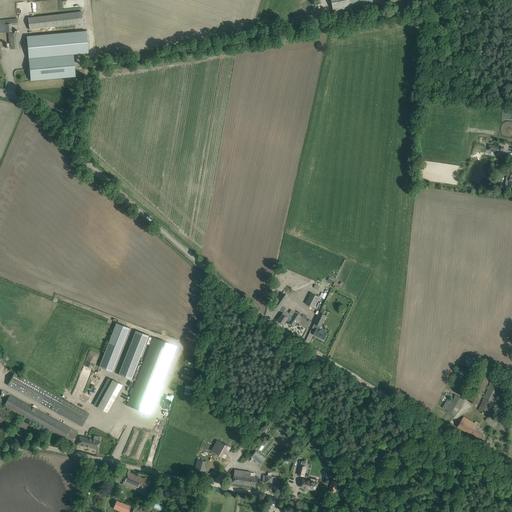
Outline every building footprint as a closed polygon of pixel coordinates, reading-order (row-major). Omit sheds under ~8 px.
[(331,0),(334,12),(405,0),(331,0)] [(28,18),(29,30),(82,23),(81,11),(28,18)] [(0,19),(0,33),(12,32),(12,25),(18,25),(17,18),(0,19)] [(88,53),(86,32),(26,37),(28,58),(81,54),(88,53)] [(8,34),(9,49),(20,48),(19,33),(8,34)] [(28,60),(31,81),(75,76),(74,62),(73,55),(28,60)] [(504,146),(489,144),(488,149),(497,150),(496,153),(503,155),(504,146)] [(311,292),(305,304),(314,308),(319,296),(311,292)] [(273,306),(279,310),(288,297),(283,293),(273,306)] [(291,310),(289,313),(285,310),(278,321),(283,325),(287,319),(289,320),(288,322),(289,322),(288,322),(294,326),(301,316),(291,310)] [(318,325),(317,328),(313,335),(324,340),(327,333),(319,329),(320,327),(321,327),(327,316),(320,312),(314,324),(318,325)] [(115,323),(98,366),(111,372),(129,328),(115,323)] [(135,330),(118,374),(131,379),(148,335),(135,330)] [(126,405),(150,415),(177,347),(153,337),(126,405)] [(465,361),(462,367),(470,371),(473,365),(465,361)] [(469,400),(478,405),(495,366),(487,362),(469,400)] [(452,382),(464,388),(470,374),(458,369),(452,382)] [(20,373),(16,371),(15,373),(14,372),(7,385),(82,426),(89,414),(19,375),(20,373)] [(118,383),(108,377),(93,405),(107,413),(122,385),(118,383)] [(503,384),(492,379),(478,410),(489,415),(503,384)] [(8,408),(72,444),(78,432),(2,391),(0,395),(0,407),(2,408),(0,412),(0,423),(3,417),(8,408)] [(448,399),(442,408),(455,415),(464,400),(456,395),(452,401),(448,399)] [(474,423),(464,417),(457,427),(478,440),(483,433),(476,429),(478,426),(477,425),(478,423),(475,421),(474,423)] [(78,445),(98,449),(100,441),(80,436),(78,445)] [(251,457),(261,464),(265,458),(256,451),(251,457)] [(195,470),(204,472),(206,461),(197,459),(195,470)] [(300,465),(298,475),(304,476),(306,466),(300,465)] [(250,472),(235,470),(233,483),(257,486),(258,478),(250,476),(250,472)] [(128,472),(123,484),(137,490),(138,486),(147,489),(150,481),(128,472)] [(263,475),(262,482),(275,483),(276,477),(263,475)] [(332,481),(329,491),(335,493),(338,482),(337,482),(337,479),(333,478),(333,481),(332,481)] [(302,479),(301,487),(305,488),(309,488),(309,489),(316,490),(318,483),(302,479)] [(113,508),(122,511),(127,511),(130,506),(116,501),(113,508)]
